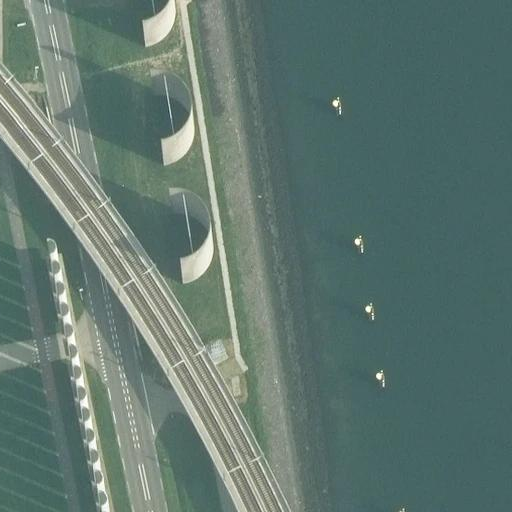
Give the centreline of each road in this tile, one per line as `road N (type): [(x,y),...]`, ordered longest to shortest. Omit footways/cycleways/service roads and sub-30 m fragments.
road 1 (secondary): [(111,336),(43,0)]
road 2 (secondary): [(147,511),(111,336)]
